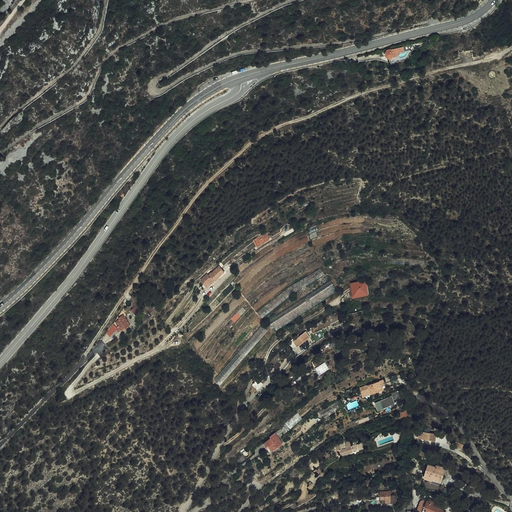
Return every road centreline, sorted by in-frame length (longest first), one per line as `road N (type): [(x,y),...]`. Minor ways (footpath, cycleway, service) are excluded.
road 1 (track): [(80,364),(197,194),(245,146),(353,96),(511,46)]
road 2 (motorway): [(186,511),(153,442),(125,347),(61,0)]
road 3 (motorway): [(47,0),(121,380),(172,511)]
road 4 (track): [(436,28),(428,22),(235,53),(157,92),(155,82),(212,43),(295,0)]
road 5 (secondary): [(0,363),(173,138),(239,92),(243,76)]
road 6 (secondary): [(0,307),(178,115),(243,76)]
road 7 (track): [(250,0),(175,19),(122,46),(79,102),(0,154)]
road 8 (secondary): [(243,76),(465,21),(493,0)]
road 9 (track): [(0,128),(72,68),(100,28),(105,0)]
